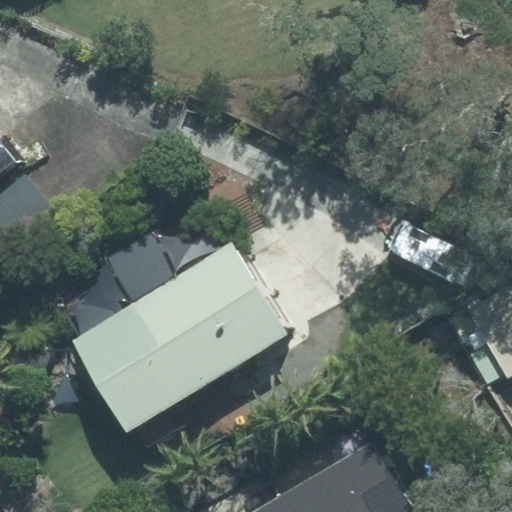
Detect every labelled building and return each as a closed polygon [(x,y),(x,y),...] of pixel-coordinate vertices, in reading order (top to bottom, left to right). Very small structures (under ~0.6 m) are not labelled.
[(0,173),(32,148),(0,108),(0,173)] [(38,176),(0,210),(0,242),(15,260),(70,210),(38,176)] [(273,239),(119,336),(176,428),(331,331),(273,239)] [(459,511),(416,439),(308,503),(313,511),(459,511)] [(313,511),(308,503),(292,511),(313,511)]
